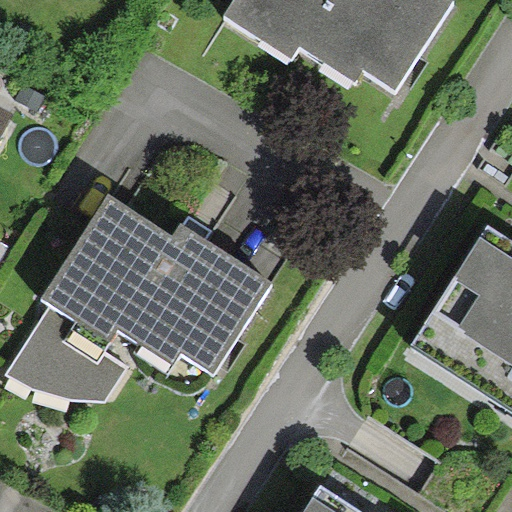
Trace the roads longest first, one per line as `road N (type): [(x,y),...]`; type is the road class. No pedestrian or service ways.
road 1 (residential): [(207,511),(511,42)]
road 2 (unknown): [(309,355),(511,489)]
